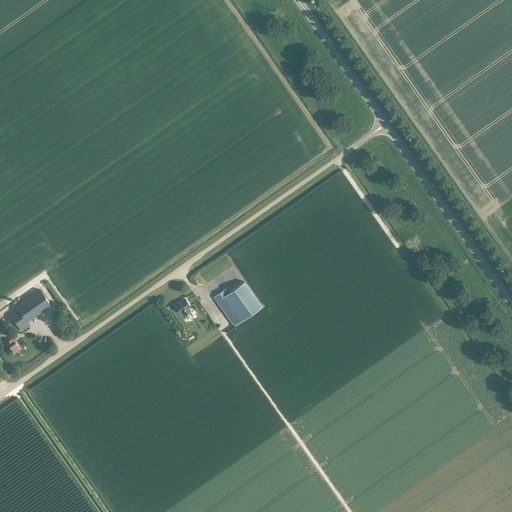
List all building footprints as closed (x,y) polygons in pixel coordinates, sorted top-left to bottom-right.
[(214,297),(234,326),(262,306),(244,281),(229,292),(226,288),(214,297)] [(19,310),(11,316),(22,331),(28,326),(27,324),(28,323),(27,321),(51,305),(40,290),(16,307),(19,310)] [(185,299),(175,306),(180,313),(182,311),(184,315),(190,311),(188,307),(190,306),(185,299)] [(14,353),(17,351),(19,353),(26,349),(22,344),(19,347),(18,345),(19,344),(14,337),(9,340),(12,344),(9,346),(14,353)] [(11,372),(10,373),(12,377),(20,372),(17,366),(13,369),(11,365),(8,367),(11,372)]
